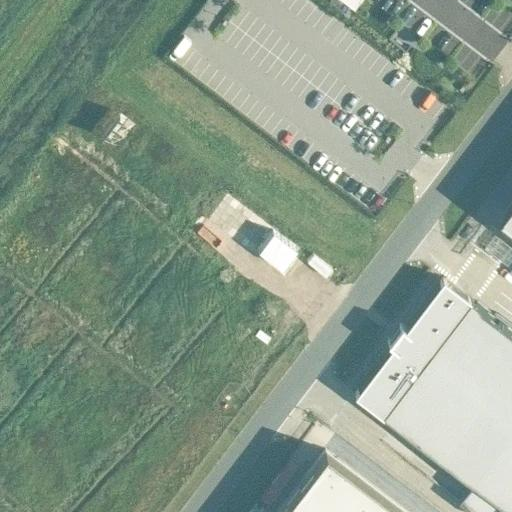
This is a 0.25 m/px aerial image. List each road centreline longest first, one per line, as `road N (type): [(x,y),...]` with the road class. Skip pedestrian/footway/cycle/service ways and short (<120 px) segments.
road 1 (unclassified): [(197,511),(511,99)]
road 2 (unknown): [(479,511),(305,370)]
